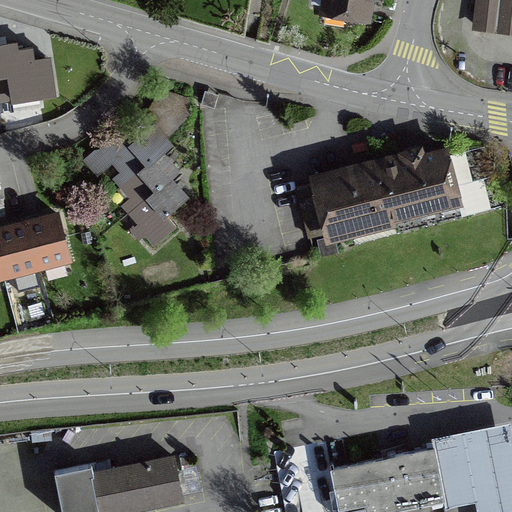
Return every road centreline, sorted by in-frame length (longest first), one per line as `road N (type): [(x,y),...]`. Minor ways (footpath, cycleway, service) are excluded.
road 1 (primary): [(511,283),(302,337),(0,366)]
road 2 (primary): [(0,394),(300,368),(511,319)]
road 3 (tertiary): [(397,101),(150,33)]
road 4 (residential): [(150,33),(105,100),(54,137),(0,151)]
road 5 (tertiary): [(150,33),(30,0)]
